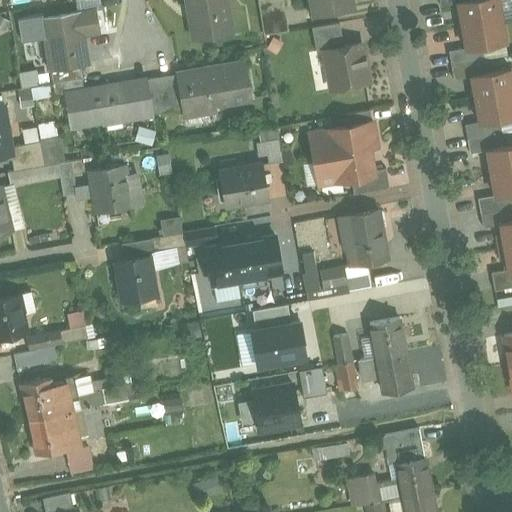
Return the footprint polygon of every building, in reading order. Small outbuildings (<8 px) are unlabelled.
[(189,0),(191,9),(194,9),(199,34),(195,35),(196,37),(234,30),(229,0),(189,0)] [(284,0),(259,0),(265,33),(290,29),(284,0)] [(310,0),(313,13),(357,4),(355,0),(310,0)] [(459,0),(460,0),(464,23),(503,16),(500,0),(459,0)] [(82,9),(45,15),(46,17),(51,16),(54,33),(49,34),(54,68),(84,63),(91,61),(87,33),(102,30),(98,7),(82,10),(82,9)] [(14,39),(36,39),(36,15),(14,15),(14,39)] [(503,16),(464,23),(468,45),(468,47),(485,44),(507,40),(503,16)] [(341,21),(313,25),(318,50),(326,48),(326,47),(345,44),(341,21)] [(345,44),(326,47),(326,48),(333,87),(371,80),(363,40),(345,44)] [(485,44),(468,47),(468,45),(450,48),(453,63),(488,57),(485,44)] [(488,57),(453,63),(455,77),(473,74),(473,73),(490,70),(488,57)] [(248,59),(179,70),(185,107),(186,113),(219,107),(218,102),(254,96),(248,59)] [(84,63),(54,68),(56,81),(87,76),(84,63)] [(490,70),(473,73),(473,74),(477,97),(511,90),(511,66),(490,70)] [(179,73),(148,78),(154,112),(185,107),(179,73)] [(148,78),(67,91),(72,122),(106,117),(106,120),(154,112),(148,78)] [(511,90),(477,97),(481,119),(481,121),(502,117),(511,115),(511,90)] [(5,103),(0,104),(0,157),(13,155),(14,155),(13,145),(5,103)] [(370,108),(347,112),(349,124),(373,120),(370,108)] [(481,119),(466,122),(469,136),(504,130),(502,117),(481,121),(481,119)] [(349,124),(310,131),(316,161),(320,164),(322,171),(329,177),(339,175),(340,179),(353,177),(376,173),(375,168),(371,145),(378,144),(374,120),(373,120),(349,124)] [(504,130),(469,136),(471,150),(489,147),(489,146),(506,143),(504,130)] [(281,139),(258,143),(260,155),(270,153),(272,162),(285,160),(281,139)] [(42,140),(13,145),(14,155),(13,155),(16,169),(46,164),(42,140)] [(511,141),(506,143),(489,146),(489,147),(493,170),(511,167),(511,141)] [(85,157),(59,162),(62,176),(65,195),(79,192),(76,172),(88,170),(85,157)] [(16,169),(10,170),(12,184),(62,176),(59,162),(46,164),(16,169)] [(264,162),(221,170),(227,203),(270,195),(264,162)] [(127,163),(91,169),(98,210),(134,204),(132,193),(142,191),(140,176),(129,178),(127,163)] [(376,173),(353,177),(355,192),(391,186),(387,166),(375,168),(376,173)] [(511,167),(493,170),(497,193),(497,194),(511,191),(511,167)] [(2,186),(0,186),(0,232),(13,229),(2,186)] [(497,193),(479,196),(482,210),(483,210),(511,205),(511,191),(497,194),(497,193)] [(511,205),(483,210),(485,225),(503,222),(503,220),(511,218),(511,205)] [(378,210),(339,217),(340,218),(344,217),(352,266),(353,266),(353,264),(364,262),(364,263),(386,259),(383,242),(384,242),(378,210)] [(182,216),(161,219),(164,234),(184,231),(182,216)] [(511,218),(503,220),(503,222),(506,244),(511,243),(511,218)] [(216,225),(184,231),(187,245),(214,240),(218,235),(216,225)] [(164,234),(153,236),(155,250),(176,247),(178,263),(189,261),(187,245),(184,231),(164,234)] [(277,234),(207,246),(213,282),(283,270),(277,234)] [(315,250),(304,251),(307,271),(303,272),(308,297),(308,299),(328,295),(326,287),(321,287),(315,250)] [(151,253),(117,259),(124,298),(143,294),(142,289),(157,286),(151,253)] [(346,265),(323,269),(326,287),(328,295),(351,291),(346,265)] [(510,267),(492,270),(495,288),(511,285),(511,267),(510,268),(510,267)] [(304,274),(294,275),(298,299),(308,297),(304,274)] [(32,290),(19,293),(23,310),(36,307),(32,290)] [(19,293),(0,297),(0,336),(28,330),(23,310),(19,293)] [(367,299),(343,304),(345,318),(369,313),(367,299)] [(232,327),(239,368),(306,356),(300,317),(285,320),(282,303),(246,310),(248,324),(232,327)] [(65,325),(80,323),(78,310),(63,312),(65,325)] [(400,316),(370,321),(377,355),(406,350),(400,316)] [(87,324),(63,329),(65,340),(89,335),(87,324)] [(63,329),(29,336),(31,347),(65,340),(63,329)] [(348,332),(334,335),(339,362),(353,360),(348,332)] [(56,344),(15,351),(18,366),(59,357),(56,344)] [(406,350),(377,355),(381,376),(383,390),(413,385),(406,350)] [(377,355),(360,358),(364,379),(381,376),(377,355)] [(353,360),(339,362),(340,363),(335,364),(340,390),(356,387),(359,386),(353,360)] [(322,365),(299,370),(305,397),(328,393),(322,365)] [(90,375),(77,378),(83,406),(96,403),(97,405),(104,404),(101,391),(94,393),(90,375)] [(52,376),(23,383),(31,416),(73,408),(83,406),(77,378),(69,379),(69,378),(53,382),(52,376)] [(293,383),(254,390),(261,429),(300,422),(293,383)] [(340,390),(334,391),(336,403),(358,398),(356,387),(340,390)] [(178,413),(176,395),(159,397),(162,415),(178,413)] [(96,403),(83,406),(90,437),(103,434),(97,405),(96,403)] [(73,408),(31,416),(38,451),(67,445),(67,440),(80,438),(73,408)] [(420,427),(384,433),(387,446),(423,440),(420,427)] [(423,440),(387,446),(390,463),(397,462),(397,461),(425,456),(423,440)] [(314,456),(344,454),(344,444),(314,446),(314,456)] [(89,447),(68,451),(72,471),(93,467),(89,447)] [(425,456),(397,461),(397,462),(404,496),(433,490),(427,455),(425,456)] [(375,472),(350,477),(355,504),(366,502),(367,503),(380,500),(381,500),(375,472)] [(437,511),(433,490),(404,496),(406,511),(437,511)] [(72,491),(45,497),(48,511),(75,505),(72,491)] [(406,511),(404,496),(391,498),(394,511),(406,511)] [(382,511),(380,500),(367,503),(368,511),(382,511)]
